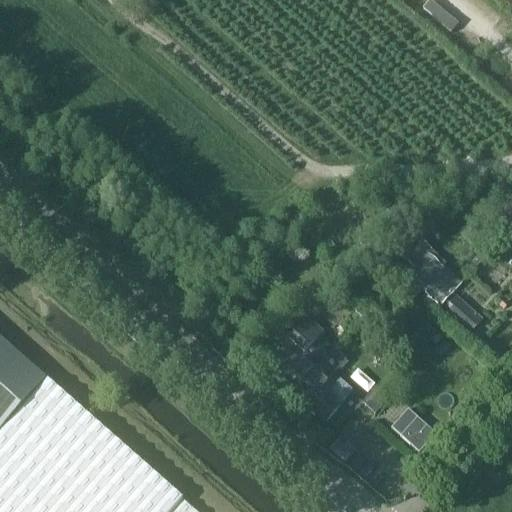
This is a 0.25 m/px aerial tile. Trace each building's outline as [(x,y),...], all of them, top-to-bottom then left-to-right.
[(493,220),(507,234),(511,228),(511,199),(501,212),(500,212),(493,220)] [(462,302),(454,296),(463,286),(444,269),(443,270),(428,256),(431,253),(415,237),(398,256),(410,267),(394,283),(414,301),(422,292),(441,310),(442,309),(448,314),(445,317),(460,330),(476,314),(462,302)] [(310,361),(304,356),(323,334),(308,319),(287,342),(281,349),(282,351),(266,369),(281,382),(283,380),(314,408),(312,411),(326,423),(340,408),(351,418),(360,407),(350,397),(355,391),(336,375),(347,362),(341,356),(344,352),(336,346),(333,349),(326,343),(310,361)] [(427,348),(437,336),(424,324),(413,336),(427,348)] [(217,340),(213,343),(209,345),(226,359),(235,370),(237,337),(228,336),(219,344),(217,340)] [(0,432),(45,381),(0,341),(0,432)] [(364,387),(372,375),(361,368),(353,379),(364,387)] [(0,511),(173,511),(182,503),(45,381),(0,432),(0,511)] [(407,411),(390,430),(419,455),(435,436),(407,411)] [(345,465),(358,450),(349,442),(344,448),(337,442),(329,451),(345,465)] [(194,511),(183,502),(182,503),(173,511),(194,511)]
